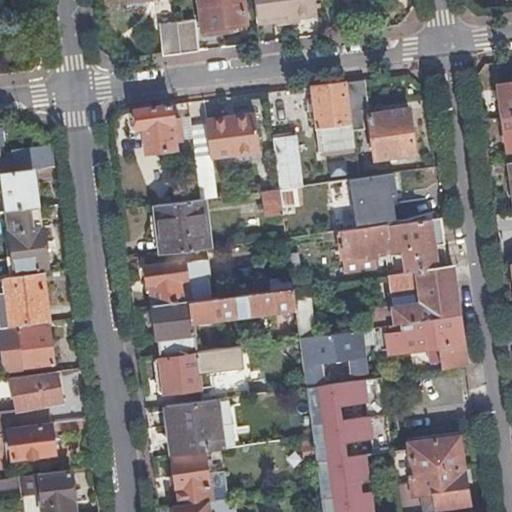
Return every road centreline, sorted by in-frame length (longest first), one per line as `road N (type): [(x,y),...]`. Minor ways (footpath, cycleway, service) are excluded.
road 1 (residential): [(445,44),(511,511)]
road 2 (residential): [(127,511),(72,93)]
road 3 (residential): [(445,44),(72,93)]
